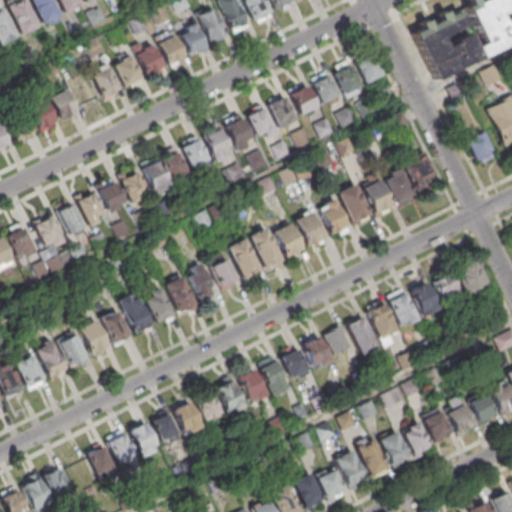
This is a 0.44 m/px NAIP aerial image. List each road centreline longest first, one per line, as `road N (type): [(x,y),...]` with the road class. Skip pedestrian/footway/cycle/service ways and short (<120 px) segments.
road 1 (residential): [(511,197),(0,454)]
road 2 (residential): [(383,0),(0,193)]
road 3 (residential): [(511,285),(371,6)]
road 4 (residential): [(511,445),(379,511)]
